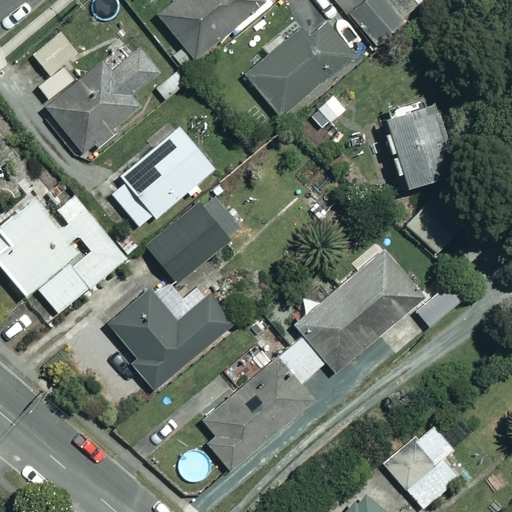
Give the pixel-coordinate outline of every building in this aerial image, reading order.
[(258,0),(170,0),(155,13),(192,57),(258,0)] [(417,3),(414,0),(363,0),(348,13),(373,41),(417,3)] [(351,55),(315,13),(243,74),(278,116),(351,55)] [(74,51),(58,30),(31,52),(47,72),(74,51)] [(154,72),(133,45),(121,54),(117,48),(44,104),(80,151),(139,106),(128,92),(154,72)] [(452,168),(428,98),(376,115),(400,185),(452,168)] [(0,102),(0,134),(1,136),(17,120),(0,102)] [(211,168),(177,126),(118,173),(123,180),(110,191),(138,226),(211,168)] [(241,228),(210,188),(142,241),(174,281),(241,228)] [(427,188),(397,221),(435,255),(465,222),(427,188)] [(123,256),(72,193),(45,215),(30,197),(0,221),(0,266),(22,293),(33,283),(56,311),(123,256)] [(325,360),(333,370),(424,296),(384,246),(293,321),(303,333),(277,353),(298,381),(325,360)] [(463,295),(449,278),(413,308),(427,325),(463,295)] [(173,301),(155,280),(106,323),(134,356),(127,362),(152,389),(230,320),(206,293),(174,320),(164,309),(173,301)] [(308,400),(272,358),(201,418),(213,433),(204,441),(227,468),(308,400)] [(468,468),(430,422),(382,462),(419,508),(468,468)] [(386,511),(362,491),(344,511),(386,511)]
